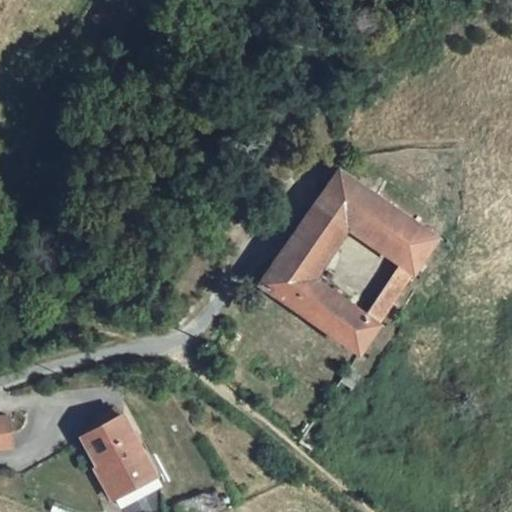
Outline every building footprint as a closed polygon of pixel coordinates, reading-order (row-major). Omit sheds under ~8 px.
[(341,168),(318,202),(352,225),(401,259),(412,267),(433,232),(341,168)] [(317,277),(352,225),(318,202),(283,252),(317,277)] [(361,349),(378,321),(367,313),(317,277),(283,252),(263,281),(361,349)] [(401,259),(367,313),(378,321),(412,267),(401,259)] [(350,366),(298,439),(310,450),(361,374),(350,366)] [(124,417),(81,438),(100,474),(105,471),(123,505),(159,485),(124,417)]
